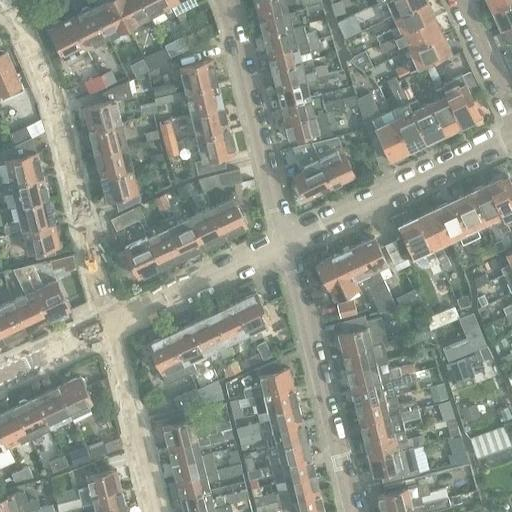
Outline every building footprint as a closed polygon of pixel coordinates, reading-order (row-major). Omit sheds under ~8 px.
[(95,5),(92,6),(107,36),(128,26),(114,0),(104,0),(99,0),(96,1),(95,5)] [(114,0),(128,26),(135,23),(137,29),(152,22),(149,16),(141,0),(114,0)] [(141,0),(149,16),(164,9),(167,15),(174,11),(168,0),(141,0)] [(168,0),(171,6),(174,11),(176,15),(197,4),(195,0),(168,0)] [(322,2),(321,0),(255,0),(260,18),(322,2)] [(385,0),(364,0),(359,2),(363,10),(385,0)] [(394,17),(427,1),(426,0),(385,0),(363,10),(367,19),(390,8),(394,17)] [(511,0),(488,0),(494,10),(511,1),(511,0)] [(435,18),(427,1),(394,17),(398,26),(375,36),(379,44),(435,18)] [(511,1),(494,10),(502,28),(511,22),(511,1)] [(264,35),(293,28),(309,23),(307,13),(323,9),(322,2),(260,18),(264,35)] [(70,16),(85,46),(107,36),(92,6),(91,7),(87,6),(82,8),(81,11),(70,16)] [(91,58),(85,46),(70,16),(62,20),(58,19),(53,22),(52,25),(50,26),(67,62),(82,56),(84,61),(91,58)] [(410,50),(443,35),(435,18),(379,44),(383,53),(406,42),(410,50)] [(511,27),(503,32),(511,50),(511,27)] [(293,28),(264,35),(268,53),(318,40),(316,31),(295,37),(293,28)] [(451,52),(443,35),(410,50),(414,59),(396,68),(400,76),(451,52)] [(195,36),(188,39),(192,48),(199,45),(195,36)] [(273,70),(302,62),(313,60),(310,51),(320,48),(318,40),(268,53),(273,70)] [(183,43),(168,50),(172,58),(186,50),(183,43)] [(356,54),(362,70),(374,65),(369,49),(356,54)] [(6,50),(0,53),(0,97),(1,100),(24,89),(6,50)] [(172,61),(168,53),(146,63),(150,71),(172,61)] [(460,53),(450,57),(453,65),(463,61),(460,53)] [(186,91),(218,83),(212,59),(180,68),(186,91)] [(302,62),(273,70),(277,87),(328,74),(326,66),(304,71),(302,62)] [(125,72),(127,77),(129,80),(147,72),(143,63),(125,72)] [(127,77),(125,72),(122,67),(108,74),(113,84),(127,77)] [(113,84),(108,74),(106,70),(99,74),(106,87),(113,84)] [(277,87),(282,105),(311,97),(309,89),(346,79),(344,70),(328,74),(277,87)] [(99,74),(92,78),(98,90),(106,87),(99,74)] [(444,87),(443,85),(439,76),(432,80),(437,90),(444,87)] [(444,87),(462,126),(473,121),(472,119),(480,116),(461,77),(443,85),(444,87)] [(90,130),(122,122),(117,100),(133,96),(129,80),(103,92),(105,102),(84,107),(90,130)] [(218,83),(186,91),(191,114),(223,106),(218,83)] [(153,92),(155,99),(178,93),(176,86),(153,92)] [(444,135),(462,126),(444,87),(436,91),(439,98),(429,103),(444,135)] [(178,93),(155,99),(156,105),(180,99),(178,93)] [(311,97),(282,105),(286,123),(326,112),(359,104),(356,95),(313,106),(311,97)] [(426,143),(444,135),(429,103),(420,107),(416,100),(408,104),(426,143)] [(408,151),(426,143),(408,104),(400,108),(403,115),(393,120),(408,151)] [(223,106),(191,114),(197,137),(229,129),(223,106)] [(299,146),(313,143),(322,140),(320,133),(330,130),(326,112),(286,123),(291,140),(297,138),(299,146)] [(379,165),(408,151),(393,120),(384,124),(380,117),(372,121),(381,140),(372,144),(379,165)] [(90,130),(96,154),(128,146),(122,122),(90,130)] [(229,129),(197,137),(203,160),(196,162),(199,174),(227,167),(224,155),(235,152),(229,129)] [(160,138),(158,130),(146,133),(148,141),(160,138)] [(173,131),(163,134),(166,145),(176,143),(173,131)] [(336,137),(322,140),(313,143),(333,186),(354,176),(336,137)] [(0,162),(6,161),(12,183),(43,175),(38,153),(36,153),(32,138),(0,152),(0,162)] [(176,143),(166,145),(168,157),(178,154),(176,143)] [(306,199),(333,186),(313,143),(299,146),(292,148),(304,172),(295,176),(300,185),(299,189),(302,196),(306,197),(306,199)] [(102,177),(134,168),(128,146),(96,154),(102,177)] [(165,160),(163,154),(153,157),(155,163),(165,160)] [(142,201),(134,168),(102,177),(108,201),(116,199),(119,212),(142,201)] [(239,169),(218,174),(221,187),(242,181),(239,169)] [(202,192),(221,187),(218,174),(198,179),(202,192)] [(43,175),(12,183),(3,185),(5,193),(14,191),(17,207),(49,199),(43,175)] [(169,176),(152,185),(156,193),(171,186),(169,176)] [(500,178),(488,183),(505,220),(511,216),(511,185),(508,177),(501,181),(500,178)] [(194,193),(190,183),(177,189),(182,199),(194,193)] [(488,183),(471,191),(486,225),(495,221),(509,247),(511,246),(511,233),(505,220),(488,183)] [(476,230),(486,225),(471,191),(452,200),(472,242),(480,238),(476,230)] [(160,211),(170,206),(165,194),(154,199),(160,211)] [(233,197),(211,207),(225,237),(247,226),(246,223),(247,221),(244,217),(242,215),(233,197)] [(49,199),(17,207),(11,208),(14,222),(7,224),(5,227),(6,234),(23,230),(55,222),(49,199)] [(452,200),(435,209),(450,242),(461,237),(470,257),(478,254),(472,242),(452,200)] [(139,206),(112,220),(117,231),(144,217),(139,206)] [(204,247),(225,237),(211,207),(190,217),(204,247)] [(435,209),(417,217),(442,271),(451,267),(441,246),(450,242),(435,209)] [(204,247),(190,217),(169,227),(183,257),(191,253),(194,254),(200,251),(201,248),(204,247)] [(417,217),(399,226),(415,260),(417,262),(417,263),(419,264),(420,265),(421,266),(424,267),(426,267),(427,267),(428,267),(431,267),(434,275),(442,271),(417,217)] [(29,253),(34,252),(36,260),(57,255),(55,247),(60,245),(55,222),(23,230),(29,253)] [(161,268),(183,257),(169,227),(147,238),(161,268)] [(375,237),(357,245),(388,310),(397,308),(378,269),(388,264),(375,237)] [(140,278),(161,268),(147,238),(125,248),(134,267),(134,270),(135,273),(138,274),(140,278)] [(396,240),(385,245),(395,265),(406,260),(396,240)] [(357,245),(341,253),(354,281),(358,289),(359,291),(368,287),(380,312),(388,310),(357,245)] [(483,261),(499,253),(496,247),(480,254),(483,261)] [(500,270),(504,277),(511,273),(511,252),(506,255),(511,265),(500,270)] [(358,289),(354,281),(341,253),(319,264),(321,267),(319,270),(323,279),(326,280),(336,300),(358,289)] [(39,268),(44,275),(52,269),(48,263),(39,268)] [(23,267),(48,320),(70,310),(70,308),(71,305),(69,301),(66,300),(56,280),(43,286),(33,264),(23,267)] [(27,330),(48,320),(23,267),(13,269),(25,295),(13,300),(27,330)] [(511,273),(504,277),(488,285),(491,292),(507,285),(511,294),(511,273)] [(474,280),(477,287),(487,283),(484,276),(474,280)] [(257,292),(235,303),(248,332),(271,321),(262,302),(263,300),(261,296),(259,296),(257,292)] [(27,330),(13,300),(0,306),(0,327),(6,340),(16,335),(19,337),(24,334),(25,331),(27,330)] [(354,301),(337,305),(340,318),(357,313),(354,301)] [(213,313),(227,342),(248,332),(235,303),(213,313)] [(458,320),(454,309),(428,320),(432,331),(458,320)] [(194,322),(191,323),(205,353),(219,346),(224,356),(232,352),(227,342),(213,313),(203,318),(200,317),(195,320),(194,322)] [(493,321),(490,313),(482,316),(486,324),(493,321)] [(382,318),(366,322),(365,316),(341,322),(344,334),(339,335),(343,354),(388,343),(382,318)] [(191,323),(170,333),(184,363),(189,373),(197,369),(192,359),(205,353),(191,323)] [(163,373),(184,363),(170,333),(149,343),(150,345),(149,347),(151,353),(154,354),(163,373)] [(343,354),(348,371),(388,361),(385,353),(397,350),(395,341),(388,343),(343,354)] [(262,361),(279,353),(275,344),(258,353),(262,361)] [(452,351),(439,355),(442,364),(454,360),(452,351)] [(241,372),(262,361),(258,353),(237,363),(241,372)] [(247,398),(254,396),(294,386),(289,368),(283,370),(280,358),(259,368),(263,385),(245,390),(247,398)] [(447,364),(453,382),(472,376),(466,358),(447,364)] [(388,361),(348,371),(352,389),(415,373),(413,364),(390,370),(388,361)] [(229,378),(241,372),(237,363),(225,369),(229,378)] [(352,389),(357,407),(396,397),(394,387),(417,381),(415,373),(352,389)] [(57,386),(72,416),(75,421),(83,418),(80,412),(94,405),(85,386),(86,384),(84,379),(81,378),(80,375),(57,386)] [(57,386),(35,397),(50,426),(72,416),(57,386)] [(298,403),(294,386),(254,396),(256,404),(267,402),(269,411),(298,403)] [(204,404),(200,395),(196,388),(175,397),(181,410),(204,404)] [(222,390),(200,395),(204,404),(225,399),(222,390)] [(19,405),(15,407),(29,436),(50,426),(35,397),(28,400),(25,399),(20,402),(19,405)] [(396,397),(357,407),(361,424),(419,409),(417,401),(399,405),(396,397)] [(235,420),(244,417),(239,400),(230,402),(235,420)] [(442,412),(452,408),(449,401),(439,404),(442,412)] [(302,421),(298,403),(269,411),(272,420),(237,428),(239,437),(302,421)] [(462,410),(466,420),(479,416),(476,405),(462,410)] [(15,407),(0,413),(0,430),(8,446),(29,436),(15,407)] [(361,424),(365,441),(395,434),(405,431),(403,423),(421,418),(419,409),(361,424)] [(163,427),(168,445),(208,435),(206,427),(195,430),(193,419),(185,421),(183,414),(168,418),(170,425),(163,427)] [(278,445),(307,438),(302,421),(239,437),(241,445),(276,436),(278,445)] [(168,445),(172,463),(202,455),(200,446),(235,438),(232,429),(208,435),(168,445)] [(506,444),(500,429),(470,440),(476,455),(506,444)] [(365,441),(370,458),(409,448),(407,440),(397,443),(395,434),(365,441)] [(452,448),(463,444),(461,437),(450,440),(452,448)] [(311,455),(307,438),(278,445),(267,448),(272,466),(311,455)] [(89,448),(93,458),(108,452),(104,442),(89,448)] [(70,455),(75,465),(91,458),(86,447),(70,455)] [(414,447),(409,448),(370,458),(374,476),(381,475),(383,483),(420,474),(414,447)] [(230,454),(234,466),(241,464),(238,452),(230,454)] [(172,463),(177,481),(217,470),(213,453),(202,455),(172,463)] [(54,471),(68,464),(64,455),(49,462),(54,471)] [(286,480),(316,473),(311,455),(272,466),(256,470),(247,472),(250,480),(284,471),(286,480)] [(244,459),(247,472),(256,470),(253,457),(244,459)] [(177,481),(181,498),(211,491),(209,482),(244,474),(241,464),(234,466),(217,470),(177,481)] [(29,466),(19,471),(23,479),(34,476),(29,466)] [(55,495),(57,503),(121,487),(117,470),(87,477),(90,486),(55,495)] [(19,471),(13,474),(16,481),(23,479),(19,471)] [(320,491),(316,473),(286,480),(289,489),(254,498),(256,507),(320,491)] [(379,496),(382,511),(391,511),(448,498),(446,489),(421,495),(419,486),(379,496)] [(96,511),(125,505),(121,487),(57,503),(59,511),(94,503),(96,511)] [(0,511),(18,511),(38,508),(36,500),(26,502),(23,492),(6,496),(4,488),(0,489),(0,511)] [(184,511),(200,511),(236,503),(250,499),(248,491),(213,499),(211,491),(181,498),(184,511)] [(272,511),(283,510),(293,507),(294,511),(309,511),(325,508),(320,491),(256,507),(257,511),(272,511)] [(448,498),(391,511),(426,511),(450,506),(448,498)] [(200,511),(237,511),(236,503),(200,511)]
